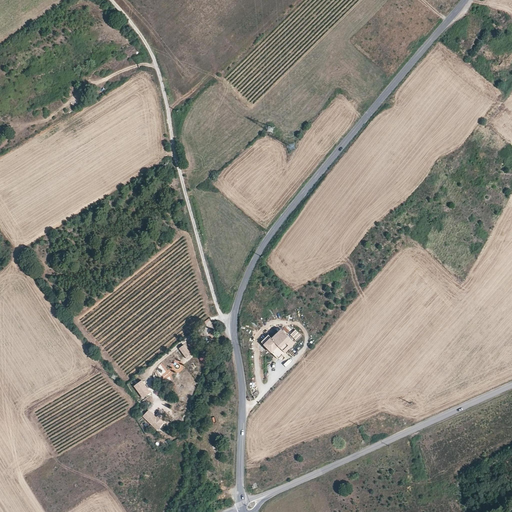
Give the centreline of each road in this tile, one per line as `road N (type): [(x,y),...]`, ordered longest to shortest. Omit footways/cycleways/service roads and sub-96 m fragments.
road 1 (tertiary): [(462,0),(259,248),(242,282),(234,329)]
road 2 (unclassified): [(234,329),(219,316),(160,83),(107,0)]
road 3 (unclassified): [(243,506),(511,385)]
road 4 (tertiary): [(234,329),(243,506)]
